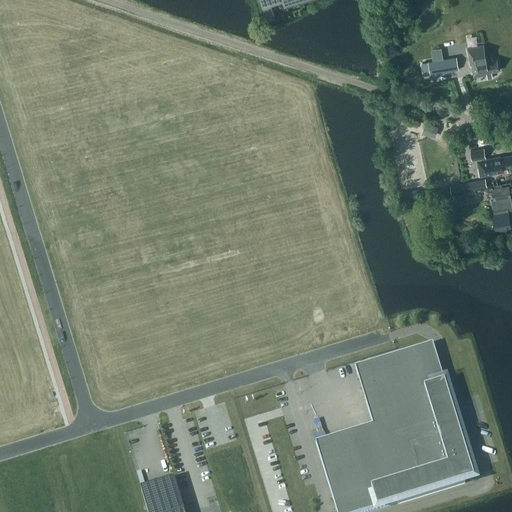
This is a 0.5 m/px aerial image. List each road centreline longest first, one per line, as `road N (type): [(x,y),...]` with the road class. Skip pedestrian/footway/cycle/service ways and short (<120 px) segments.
road 1 (tertiary): [(0,127),(90,425)]
road 2 (unclassified): [(90,425),(378,337)]
road 3 (unknown): [(402,511),(477,487),(486,474),(437,338),(378,337)]
road 4 (unknown): [(282,366),(322,511)]
